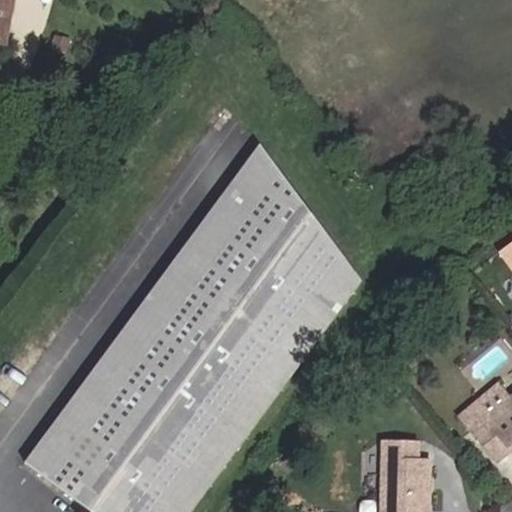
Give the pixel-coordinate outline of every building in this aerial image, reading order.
[(0,0),(0,41),(4,42),(11,0),(0,0)] [(90,511),(192,511),(362,283),(260,145),(24,463),(90,511)] [(511,242),(501,251),(511,266),(511,242)] [(414,365),(398,346),(382,358),(398,378),(414,365)] [(511,453),(511,396),(510,399),(498,384),(475,404),(487,418),(470,432),(497,463),(511,452),(511,453)] [(470,432),(487,418),(475,404),(458,418),(470,432)] [(429,511),(431,461),(418,461),(419,443),(382,443),(380,511),(429,511)]
